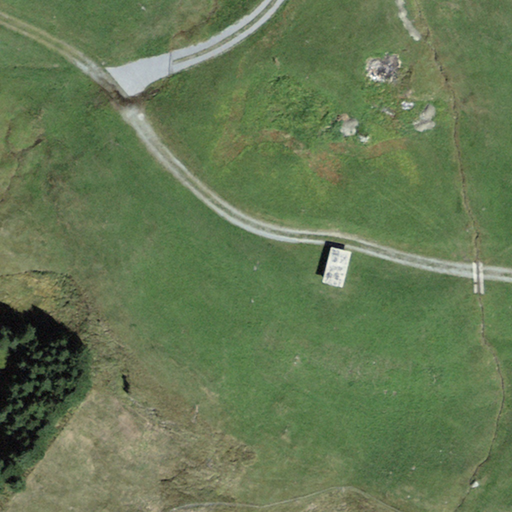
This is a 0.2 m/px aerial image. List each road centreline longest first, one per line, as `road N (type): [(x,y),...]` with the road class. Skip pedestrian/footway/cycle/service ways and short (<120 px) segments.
road 1 (track): [(114,93),(233,224),(511,277)]
road 2 (track): [(114,93),(216,48),(269,0)]
road 3 (track): [(114,93),(62,47),(0,15)]
